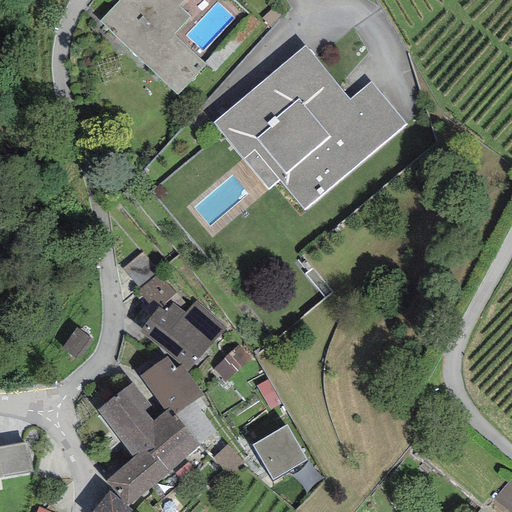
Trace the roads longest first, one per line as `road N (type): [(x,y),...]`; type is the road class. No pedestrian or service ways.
road 1 (residential): [(511,456),(456,387),(456,355),(511,243)]
road 2 (residential): [(0,402),(48,411),(80,474),(79,511)]
